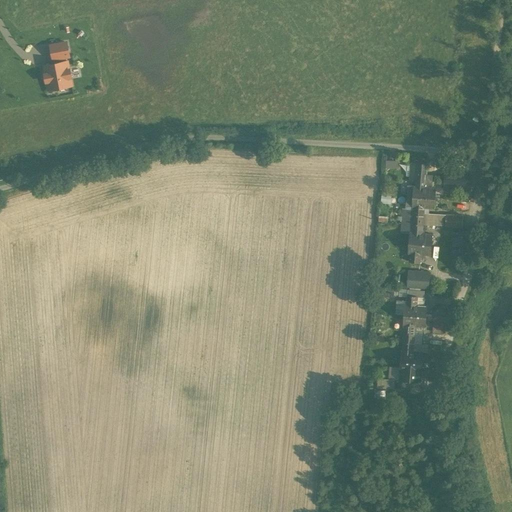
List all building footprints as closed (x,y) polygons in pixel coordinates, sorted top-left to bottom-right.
[(44,65),(49,89),(71,85),(67,60),(44,65)] [(427,163),(412,162),(411,172),(427,173),(427,163)] [(466,173),(445,171),(445,178),(449,179),(448,184),(465,185),(466,173)] [(427,173),(411,172),(410,180),(415,181),(415,185),(407,184),(406,205),(413,206),(412,223),(423,224),(424,206),(434,207),(436,186),(426,186),(427,173)] [(463,215),(446,213),(445,225),(462,227),(463,215)] [(423,224),(412,223),(411,231),(410,231),(408,252),(410,252),(409,261),(420,262),(420,253),(431,254),(432,233),(422,232),(423,224)] [(429,272),(409,270),(407,285),(428,287),(429,272)] [(424,290),(407,288),(407,295),(417,295),(417,304),(423,304),(424,290)] [(423,304),(417,304),(417,295),(407,295),(406,300),(406,303),(405,303),(404,313),(403,324),(404,324),(403,342),(414,342),(415,325),(425,325),(427,305),(423,304)] [(406,300),(397,299),(396,313),(404,313),(405,303),(406,303),(406,300)] [(444,317),(434,316),(433,331),(442,332),(442,324),(444,324),(444,317)] [(414,342),(403,342),(402,350),(401,350),(399,371),(401,371),(400,379),(411,380),(411,371),(422,372),(423,351),(413,351),(414,342)]
